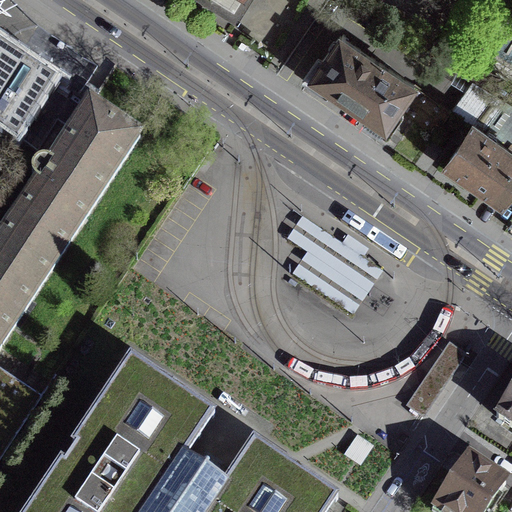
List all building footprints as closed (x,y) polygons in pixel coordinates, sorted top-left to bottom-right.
[(216,0),(235,11),(241,0),(216,0)] [(452,112),(339,34),(309,79),(386,129),(397,112),(433,138),(452,112)] [(0,127),(52,162),(90,104),(71,91),(0,44),(0,127)] [(473,80),(494,94),(503,80),(466,56),(457,70),(473,80)] [(473,80),(452,112),(469,123),(511,151),(511,105),(494,94),(473,80)] [(0,459),(42,397),(0,368),(0,349),(140,137),(90,104),(52,162),(51,163),(50,162),(48,161),(46,160),(45,160),(43,160),(41,160),(39,161),(38,162),(37,163),(36,163),(35,164),(34,165),(33,167),(33,168),(32,170),(32,171),(32,172),(32,174),(33,176),(33,177),(34,179),(35,180),(37,181),(38,182),(0,240),(0,459)] [(511,151),(469,123),(439,168),(498,207),(511,186),(511,151)] [(307,253),(293,275),(353,316),(383,272),(363,258),(342,245),(303,218),(288,240),(307,253)] [(348,236),(342,245),(363,258),(369,250),(348,236)] [(452,349),(412,408),(424,417),(464,357),(452,349)] [(217,416),(131,358),(26,511),(328,511),(338,499),(252,442),(222,487),(205,475),(185,462),(217,416)] [(511,394),(496,417),(511,427),(511,394)] [(487,511),(506,484),(468,459),(436,507),(443,511),(487,511)]
